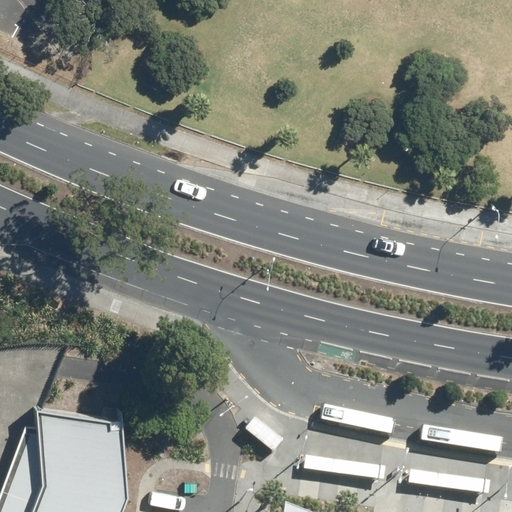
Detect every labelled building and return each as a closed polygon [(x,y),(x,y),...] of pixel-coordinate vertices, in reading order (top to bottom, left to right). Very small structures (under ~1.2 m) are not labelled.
[(0,511),(125,511),(138,487),(130,411),(44,403),(0,505),(0,511)] [(337,405),(334,420),(399,437),(403,422),(337,405)] [(288,439),(256,412),(247,428),(252,432),(278,452),(288,439)] [(388,465),(309,455),(307,472),(386,482),(388,465)] [(495,480),(413,469),(411,484),(493,495),(495,480)]
